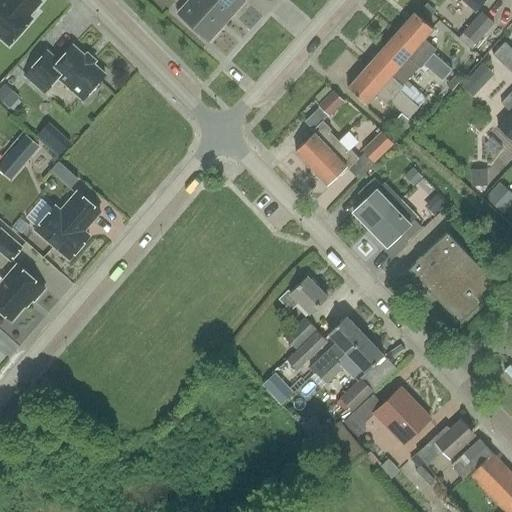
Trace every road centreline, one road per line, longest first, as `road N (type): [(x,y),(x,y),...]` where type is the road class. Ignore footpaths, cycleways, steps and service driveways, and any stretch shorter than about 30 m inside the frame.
road 1 (residential): [(511,434),(220,132)]
road 2 (residential): [(0,399),(10,377),(220,132)]
road 3 (residential): [(220,132),(87,0)]
road 4 (residential): [(340,0),(220,132)]
